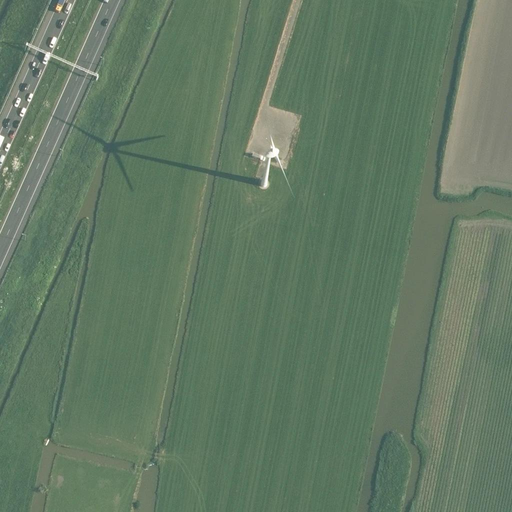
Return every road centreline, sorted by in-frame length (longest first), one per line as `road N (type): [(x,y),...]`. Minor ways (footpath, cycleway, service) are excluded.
road 1 (motorway): [(0,241),(107,0)]
road 2 (motorway): [(65,0),(0,146)]
